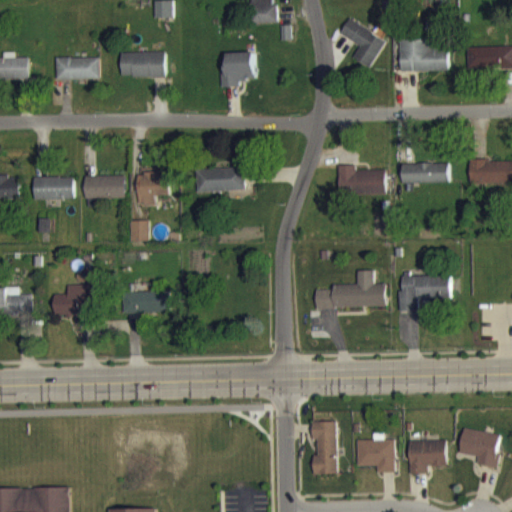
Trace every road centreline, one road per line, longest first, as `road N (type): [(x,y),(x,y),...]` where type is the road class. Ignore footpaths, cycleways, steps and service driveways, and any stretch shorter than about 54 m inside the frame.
road 1 (residential): [(311,0),(323,89),(282,252),(286,511)]
road 2 (residential): [(0,120),(298,122),(338,113),(511,108)]
road 3 (secondary): [(0,384),(511,372)]
